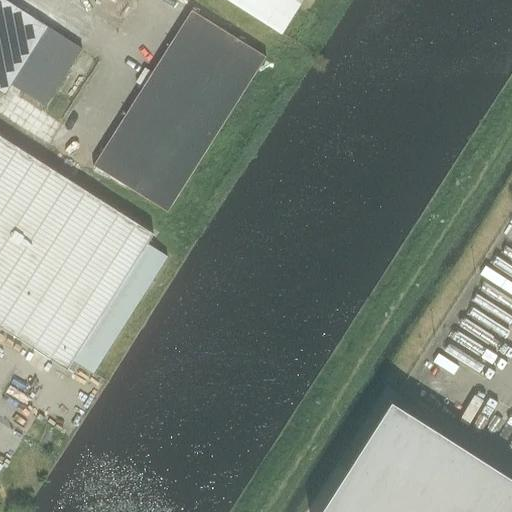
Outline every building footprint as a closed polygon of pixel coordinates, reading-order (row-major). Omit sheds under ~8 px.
[(99,57),(50,26),(7,0),(0,0),(0,90),(7,95),(12,87),(62,117),(99,57)] [(304,0),(231,0),(283,33),(304,0)] [(265,57),(193,12),(95,166),(167,212),(265,57)] [(0,326),(26,343),(69,370),(75,360),(95,373),(169,257),(149,244),(155,234),(0,135),(0,326)] [(511,511),(511,480),(391,404),(322,511),(511,511)]
